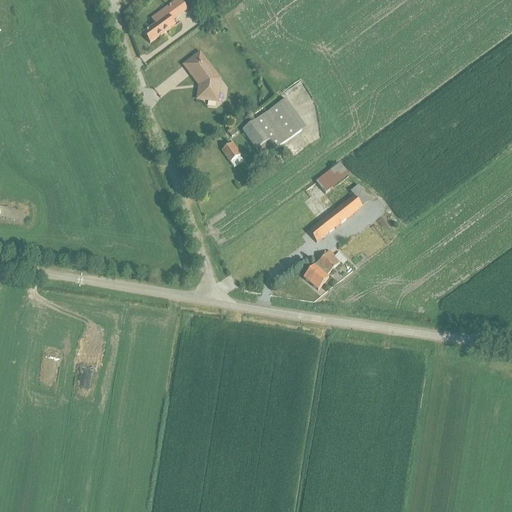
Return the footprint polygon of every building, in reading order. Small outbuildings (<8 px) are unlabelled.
[(156,26),(143,35),(150,44),(175,26),(172,21),(187,10),(180,0),(177,0),(151,20),(156,26)] [(200,52),(183,65),(196,82),(197,83),(198,84),(199,84),(200,84),(201,87),(200,88),(199,89),(198,99),(219,102),(221,80),(200,52)] [(268,71),(275,79),(280,75),(274,67),(268,71)] [(269,142),(256,151),(262,159),(306,128),(286,100),(255,122),(269,142)] [(269,142),(255,122),(242,132),(256,151),(269,142)] [(233,143),(222,151),(234,168),(243,161),(239,156),(241,155),(233,143)] [(340,164),(315,183),(325,195),(350,176),(340,164)] [(353,196),(308,232),(317,244),(375,197),(363,182),(359,186),(358,186),(350,193),(353,196)] [(317,263),(303,279),(318,292),(329,279),(327,277),(329,274),(340,262),(342,265),(347,261),(339,253),(335,256),(330,252),(318,263),(317,263)]
